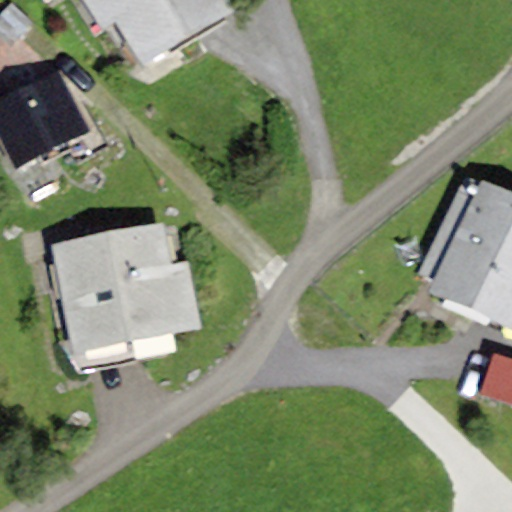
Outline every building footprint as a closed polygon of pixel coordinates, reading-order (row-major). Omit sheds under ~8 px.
[(202,0),(105,0),(141,64),(215,23),(202,0)] [(50,83),(0,107),(0,159),(11,181),(81,145),(50,83)] [(511,331),(511,208),(471,189),(417,300),(507,343),(511,331)] [(164,240),(50,263),(70,364),(184,342),(164,240)] [(511,356),(500,355),(492,398),(511,401),(511,356)]
